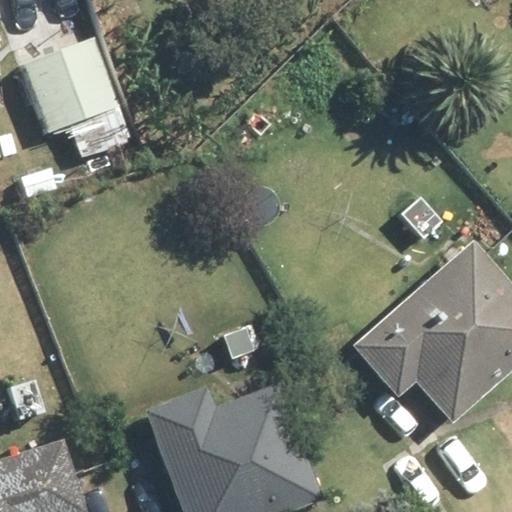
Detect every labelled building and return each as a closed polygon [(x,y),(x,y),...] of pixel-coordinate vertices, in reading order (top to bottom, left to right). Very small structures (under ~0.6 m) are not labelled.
[(42,139),(66,131),(76,163),(129,146),(96,45),(19,70),(42,139)] [(410,187),(378,221),(415,257),(448,223),(410,187)] [(348,350),(393,403),(410,388),(446,430),(511,373),(511,296),(470,247),(348,350)] [(37,374),(0,384),(0,413),(6,433),(50,421),(37,374)] [(205,405),(201,392),(141,415),(177,511),(299,511),(322,503),(309,468),(345,455),(321,391),(285,404),(275,379),(205,405)] [(13,458),(0,462),(0,511),(77,511),(55,445),(13,458)]
